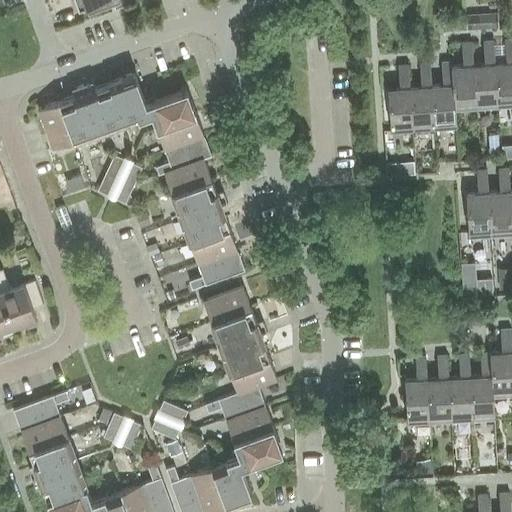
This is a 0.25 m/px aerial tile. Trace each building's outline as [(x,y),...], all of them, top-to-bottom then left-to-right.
[(75,0),(78,7),(86,4),(89,13),(119,2),(118,0),(75,0)] [(499,26),(498,11),(466,13),(467,28),(499,26)] [(511,37),(505,38),(507,60),(495,60),(494,60),(498,106),(511,105),(511,37)] [(494,60),(495,60),(494,39),(483,40),(485,61),(474,62),(472,62),(476,108),(498,106),(494,60)] [(472,62),(474,62),(472,40),(462,41),(463,63),(452,64),(455,109),(456,109),(476,108),(472,62)] [(455,109),(452,64),(452,60),(442,60),(443,82),(432,83),(431,83),(434,128),(457,127),(456,109),(455,109)] [(431,83),(432,83),(430,61),(420,62),(421,84),(410,84),(409,85),(413,130),(434,128),(431,83)] [(409,85),(410,84),(409,63),(399,64),(400,85),(388,86),(391,131),(413,130),(409,85)] [(76,139),(97,131),(138,116),(138,117),(151,112),(168,161),(155,166),(158,174),(164,172),(202,275),(189,280),(191,288),(205,283),(244,269),(203,158),(211,155),(186,87),(145,102),(134,72),(38,108),(52,147),(76,139)] [(107,194),(123,158),(114,154),(97,190),(107,194)] [(413,161),(385,163),(385,175),(414,174),(413,161)] [(125,202),(142,167),(132,162),(116,198),(125,202)] [(511,232),(509,188),(510,188),(509,166),(499,167),(500,189),(489,189),(488,190),(491,234),(511,232)] [(488,190),(489,189),(488,167),(477,168),(479,190),(466,191),(469,236),(491,234),(488,190)] [(80,174),(65,179),(69,190),(84,185),(80,174)] [(463,290),(476,289),(475,261),(462,261),(463,290)] [(0,269),(0,291),(12,325),(25,320),(27,325),(37,322),(35,317),(36,316),(32,307),(43,303),(34,279),(24,283),(23,282),(9,288),(2,268),(0,269)] [(241,466),(282,451),(258,384),(276,378),(243,285),(203,300),(236,391),(218,398),(205,403),(208,411),(221,406),(239,454),(226,459),(226,460),(178,477),(174,464),(165,467),(170,480),(170,481),(181,511),(206,511),(252,495),(241,466)] [(0,333),(0,329),(12,325),(0,291),(0,335),(1,335),(0,333)] [(511,359),(511,349),(511,348),(511,345),(511,327),(500,328),(501,349),(490,350),(493,395),(494,395),(511,394),(511,359)] [(186,336),(175,340),(179,349),(190,345),(186,336)] [(496,417),(494,395),(493,395),(490,350),(480,350),(482,372),(470,373),(469,373),(472,418),(496,417)] [(469,373),(470,373),(469,351),(459,352),(460,374),(449,374),(447,374),(450,419),(472,418),(469,373)] [(447,374),(449,374),(447,353),(437,353),(438,375),(427,375),(426,376),(429,421),(450,419),(447,374)] [(426,376),(427,375),(426,354),(415,355),(417,376),(405,377),(407,422),(429,421),(426,376)] [(97,511),(174,511),(161,476),(160,476),(155,463),(147,466),(152,479),(104,496),(104,495),(91,500),(55,402),(68,397),(65,389),(52,394),(52,393),(13,408),(50,511),(90,511),(97,510),(97,511)] [(183,420),(187,410),(163,399),(159,409),(183,420)] [(112,440),(123,416),(113,411),(103,436),(112,440)] [(175,438),(179,428),(155,418),(150,427),(175,438)] [(131,448),(142,424),(132,419),(121,444),(131,448)] [(177,439),(165,443),(170,455),(181,450),(177,439)] [(510,511),(510,491),(499,492),(500,511),(510,511)] [(489,511),(488,492),(478,493),(478,511),(489,511)]
